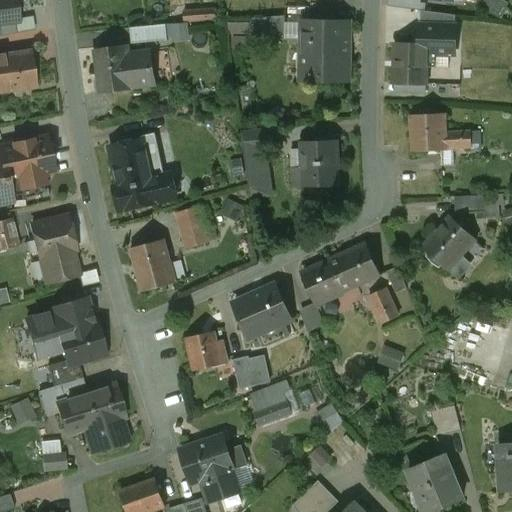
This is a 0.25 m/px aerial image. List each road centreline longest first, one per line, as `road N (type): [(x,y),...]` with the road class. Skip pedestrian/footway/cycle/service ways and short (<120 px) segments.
road 1 (residential): [(379,0),(376,198),(368,214),(129,330)]
road 2 (residential): [(55,0),(75,121),(129,330)]
